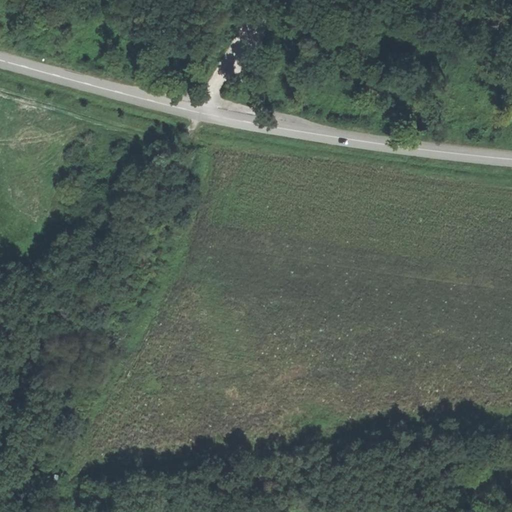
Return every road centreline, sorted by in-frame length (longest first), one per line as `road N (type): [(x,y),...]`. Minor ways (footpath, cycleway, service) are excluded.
road 1 (tertiary): [(0,53),(210,107),(511,155)]
road 2 (track): [(210,107),(24,511)]
